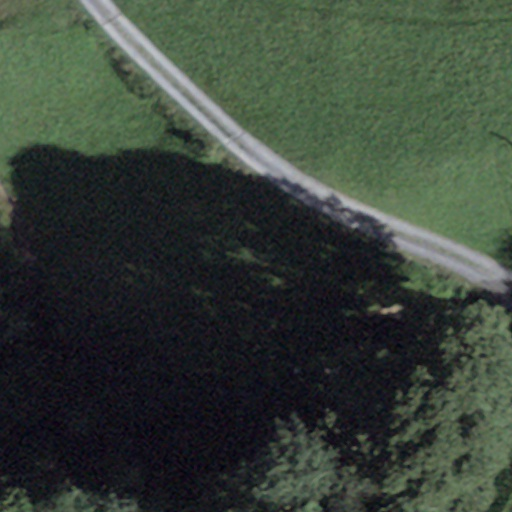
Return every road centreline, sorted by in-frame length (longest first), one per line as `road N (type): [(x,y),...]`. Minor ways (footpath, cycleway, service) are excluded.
road 1 (track): [(511,297),(499,283),(324,213),(202,107),(102,0)]
road 2 (track): [(447,511),(472,448),(511,383)]
